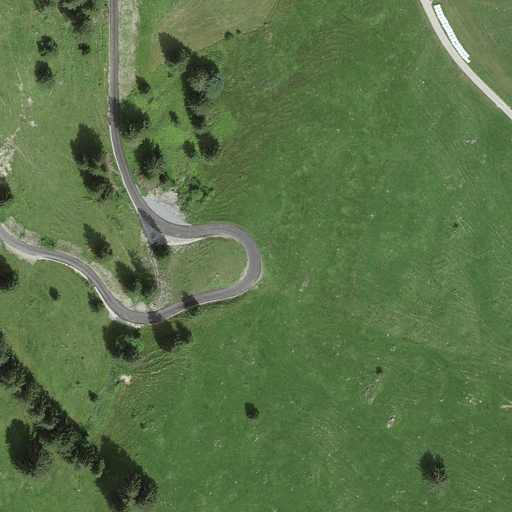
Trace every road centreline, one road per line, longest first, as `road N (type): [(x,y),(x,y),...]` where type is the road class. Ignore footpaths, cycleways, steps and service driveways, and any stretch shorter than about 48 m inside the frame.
road 1 (unclassified): [(113,0),(120,157),(140,205),(177,232),(228,230),(250,244),(256,272),(239,289),(146,318),(123,314),(69,260),(13,245),(0,230)]
road 2 (track): [(511,116),(463,67),(424,0)]
